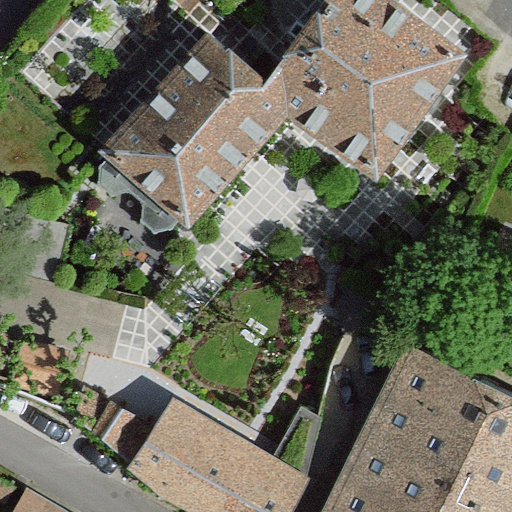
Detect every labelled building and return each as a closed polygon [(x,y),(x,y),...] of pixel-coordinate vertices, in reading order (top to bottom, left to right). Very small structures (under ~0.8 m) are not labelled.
[(235,27),(121,146),(216,228),(313,119),(398,179),(492,49),(417,0),(345,0),(296,73),(235,27)] [(339,306),(348,330),(374,322),(381,304),(348,288),(339,306)] [(511,511),(511,392),(424,348),(340,511),(511,511)] [(133,461),(156,428),(84,390),(78,416),(133,461)] [(271,470),(302,487),(321,416),(304,409),(271,470)] [(209,511),(289,511),(302,487),(271,470),(166,413),(156,428),(133,461),(171,494),(209,511)] [(61,511),(27,492),(14,511),(61,511)]
